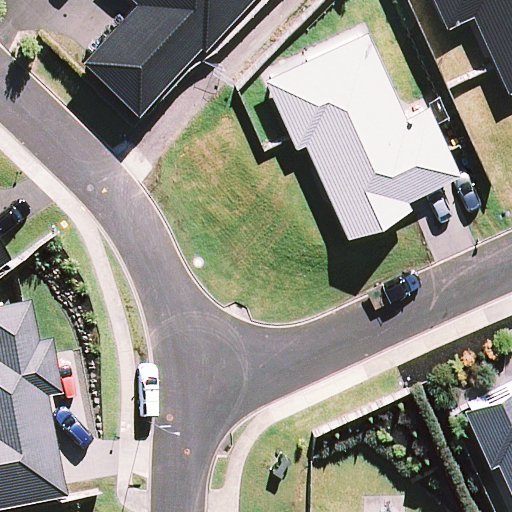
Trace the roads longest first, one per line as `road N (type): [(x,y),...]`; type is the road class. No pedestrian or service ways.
road 1 (residential): [(187,371),(141,237),(105,185),(0,82)]
road 2 (residential): [(187,371),(271,369),(511,260)]
road 3 (residential): [(178,511),(187,371)]
